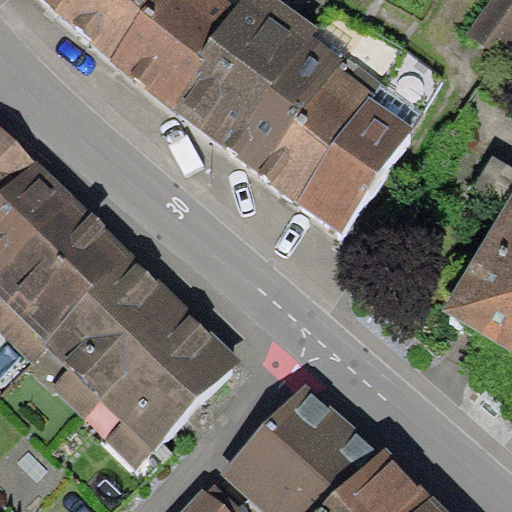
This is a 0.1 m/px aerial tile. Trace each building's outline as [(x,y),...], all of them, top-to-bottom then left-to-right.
[(38,0),(59,18),(74,0),(38,0)] [(74,0),(59,18),(93,55),(137,0),(74,0)] [(137,0),(93,55),(156,114),(226,17),(203,0),(137,0)] [(511,53),(511,0),(493,0),(461,39),(498,70),(511,53)] [(236,4),(226,17),(156,114),(214,156),(296,43),(236,4)] [(214,156),(245,180),(335,67),(296,43),(214,156)] [(290,209),(325,236),(433,91),(397,64),(373,97),(290,209)] [(245,180),(290,209),(373,97),(335,67),(245,180)] [(0,128),(0,200),(35,164),(0,128)] [(0,279),(77,203),(35,164),(0,200),(0,279)] [(133,261),(77,203),(0,279),(0,330),(34,362),(46,350),(133,261)] [(511,218),(450,322),(511,358),(511,218)] [(133,261),(46,350),(68,371),(53,387),(86,419),(101,403),(188,315),(133,261)] [(241,367),(188,315),(101,403),(123,424),(107,440),(139,470),(241,367)] [(306,390),(221,476),(262,511),(322,511),(375,458),(306,390)] [(412,511),(424,501),(375,458),(322,511),(412,511)] [(224,511),(205,493),(186,511),(224,511)] [(434,511),(424,501),(412,511),(434,511)]
